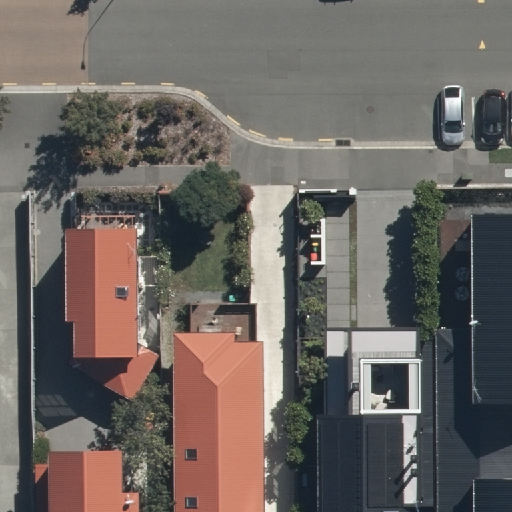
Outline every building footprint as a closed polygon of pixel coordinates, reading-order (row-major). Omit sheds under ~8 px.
[(511,205),(474,206),(476,398),(511,397),(511,205)] [(141,338),(142,222),(66,222),(66,316),(75,316),(75,361),(134,397),(162,351),(141,338)] [(430,511),(428,308),(305,310),(307,511),(430,511)] [(267,511),(267,337),(238,337),(238,326),(178,326),(178,511),(267,511)] [(126,443),(52,443),(51,511),(144,511),(145,487),(126,487),(126,443)] [(511,511),(511,470),(478,470),(478,511),(511,511)]
